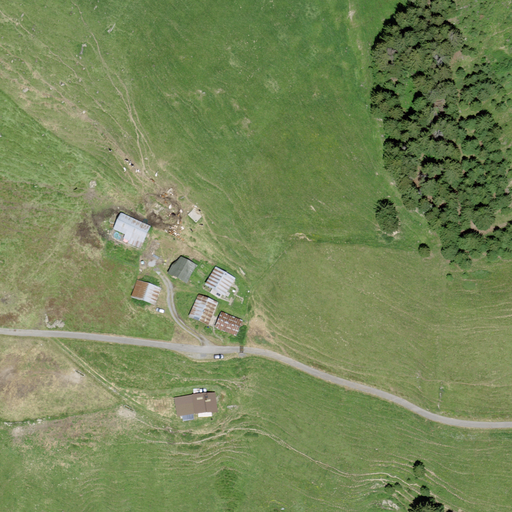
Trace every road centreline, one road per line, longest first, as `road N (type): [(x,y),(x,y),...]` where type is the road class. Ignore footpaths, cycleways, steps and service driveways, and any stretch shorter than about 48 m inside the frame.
road 1 (unclassified): [(0,330),(248,350),(438,419),(511,424)]
road 2 (track): [(52,334),(138,407),(173,423),(211,421),(222,408),(217,393),(128,394)]
